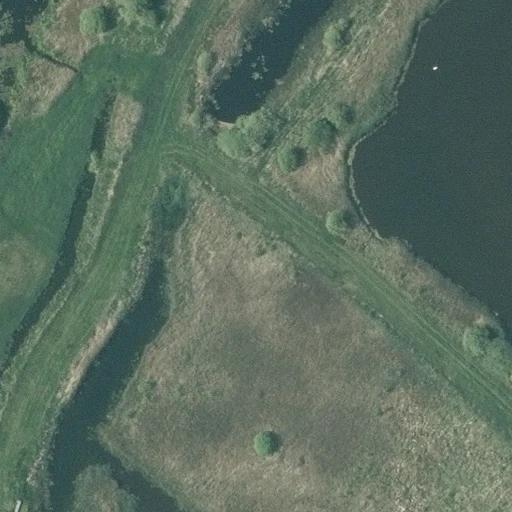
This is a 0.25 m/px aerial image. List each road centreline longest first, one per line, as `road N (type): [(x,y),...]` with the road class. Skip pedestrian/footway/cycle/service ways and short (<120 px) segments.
road 1 (track): [(0,472),(30,397),(105,272),(186,49),(216,0)]
road 2 (track): [(511,419),(158,125)]
